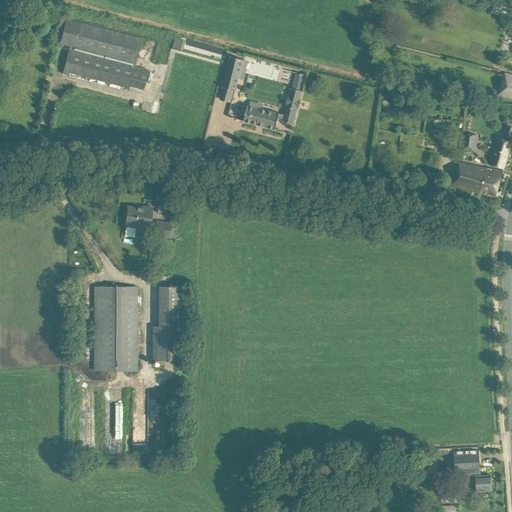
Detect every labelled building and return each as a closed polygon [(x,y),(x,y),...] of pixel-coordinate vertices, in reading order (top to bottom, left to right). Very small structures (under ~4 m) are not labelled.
[(63,73),(128,90),(129,86),(143,90),(148,71),(134,67),(142,39),(61,18),(57,32),(63,33),(60,43),(70,46),(63,73)] [(174,35),(171,47),(224,59),(227,47),(174,35)] [(222,87),(235,91),(243,60),(230,56),(222,87)] [(511,99),(511,73),(506,72),(498,95),(511,99)] [(284,115),(279,114),(278,119),(282,120),(282,121),(293,124),(302,91),(291,88),(284,115)] [(217,99),(216,106),(228,109),(230,102),(217,99)] [(477,101),(476,108),(489,111),(490,104),(477,101)] [(275,129),(278,119),(279,114),(248,105),(244,121),(275,129)] [(502,135),(511,137),(511,127),(505,125),(502,135)] [(462,150),(475,151),(477,135),(464,133),(462,150)] [(490,164),(504,169),(511,142),(498,138),(490,164)] [(453,185),(495,196),(503,172),(488,167),(487,171),(458,163),(453,185)] [(135,227),(150,229),(152,207),(148,206),(148,209),(143,208),(127,206),(126,223),(135,224),(135,227)] [(155,236),(169,237),(170,223),(156,221),(155,236)] [(152,360),(183,360),(183,286),(158,286),(158,326),(152,326),(152,360)] [(94,371),(137,371),(137,287),(94,287),(94,371)] [(477,491),(478,491),(478,492),(482,492),(482,491),(492,490),(491,489),(493,487),(493,484),(491,483),(491,475),(480,475),(479,451),(454,452),(455,477),(476,476),(477,491)] [(373,466),(395,467),(395,458),(373,457),(373,466)] [(423,458),(424,478),(439,478),(437,457),(423,458)]
